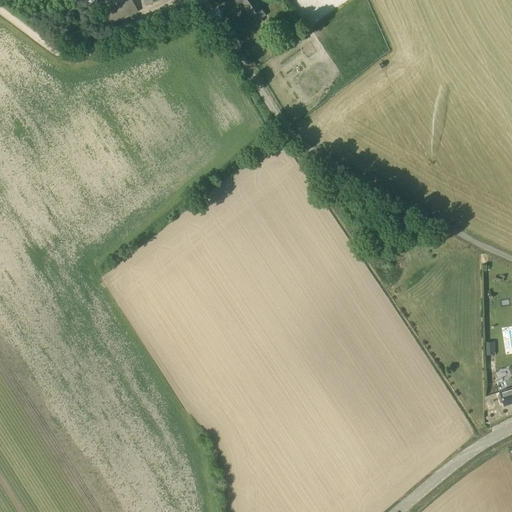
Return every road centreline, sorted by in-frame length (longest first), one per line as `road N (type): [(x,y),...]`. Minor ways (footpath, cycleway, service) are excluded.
road 1 (unclassified): [(392,196),(285,132),(209,7),(197,0)]
road 2 (track): [(138,22),(72,57),(0,9)]
road 3 (tertiary): [(397,511),(466,454),(511,428)]
road 4 (residential): [(392,196),(511,258)]
